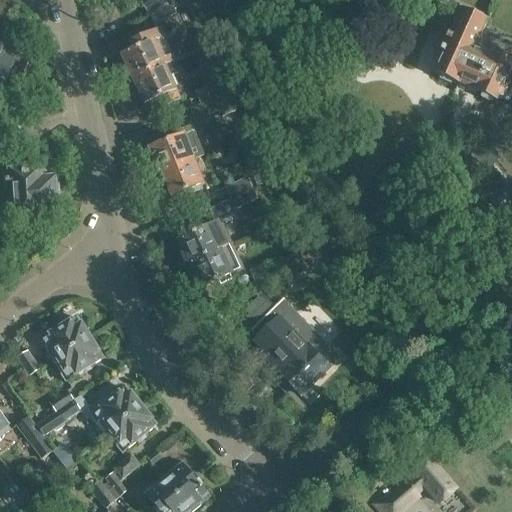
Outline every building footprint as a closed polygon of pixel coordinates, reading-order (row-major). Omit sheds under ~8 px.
[(149,15),(169,3),(167,0),(151,0),(143,6),(149,15)] [(176,13),(170,4),(169,3),(149,15),(156,26),(176,13)] [(483,94),(483,97),(482,98),(489,101),(492,99),(492,98),(498,101),(500,97),(510,102),(511,97),(511,77),(510,77),(511,71),(511,53),(502,49),(499,51),(497,51),(497,52),(490,49),(488,54),(476,49),(487,24),(462,13),(451,38),(450,38),(442,55),(443,56),(436,73),(441,75),(441,76),(441,80),(452,85),(455,83),(455,82),(483,94)] [(133,81),(176,62),(173,55),(171,56),(164,40),(166,39),(162,30),(129,44),(133,52),(122,57),(123,59),(124,59),(134,81),(133,81)] [(0,44),(0,94),(2,95),(4,88),(22,96),(23,94),(25,94),(27,89),(26,87),(34,67),(22,62),(21,66),(15,63),(19,55),(8,50),(8,47),(1,44),(0,44)] [(176,62),(133,81),(134,82),(141,97),(144,104),(144,105),(163,97),(164,100),(175,95),(173,92),(177,91),(170,77),(178,74),(174,63),(177,62),(176,62)] [(200,103),(219,97),(229,93),(225,82),(196,92),(200,103)] [(219,97),(200,103),(205,116),(233,106),(229,93),(219,97)] [(158,174),(191,161),(181,137),(185,136),(182,129),(166,136),(168,142),(149,149),(158,172),(157,173),(158,174)] [(59,203),(59,198),(56,196),(53,152),(38,153),(39,170),(5,172),(6,185),(18,184),(19,200),(14,201),(16,220),(17,224),(21,227),(25,226),(29,223),(30,219),(58,216),(57,205),(59,203)] [(195,160),(191,161),(158,174),(158,175),(163,174),(172,197),(190,190),(191,193),(202,189),(201,186),(204,184),(195,160)] [(252,188),(247,178),(226,188),(231,198),(252,188)] [(215,224),(210,226),(179,241),(184,253),(181,255),(185,265),(189,264),(190,265),(231,246),(220,223),(238,214),(236,210),(258,199),(252,188),(231,198),(231,200),(208,211),(215,224)] [(303,246),(292,233),(273,249),(283,262),(303,246)] [(299,277),(326,253),(316,241),(289,265),(299,277)] [(231,246),(190,265),(202,290),(219,281),(222,286),(232,281),(230,276),(243,270),(231,246)] [(268,265),(260,269),(261,271),(253,275),(258,286),(270,276),(272,272),(268,265)] [(308,375),(315,382),(329,369),(309,347),(318,338),(283,301),(250,332),(257,340),(255,341),(268,354),(266,356),(265,354),(263,355),(280,373),(279,374),(293,388),(294,387),(293,386),(303,377),(304,378),(308,375)] [(77,319),(41,341),(42,342),(45,340),(57,360),(90,340),(89,338),(90,335),(87,331),(84,330),(77,319)] [(90,340),(57,360),(69,380),(66,382),(66,383),(103,361),(96,350),(97,347),(94,342),(91,342),(90,340)] [(17,360),(24,372),(29,378),(46,367),(43,363),(36,367),(27,353),(17,360)] [(140,404),(137,400),(133,400),(125,390),(117,396),(113,392),(91,410),(82,398),(75,403),(56,414),(36,427),(42,434),(41,435),(43,438),(53,432),(57,432),(65,427),(65,423),(81,412),(86,419),(91,420),(97,428),(97,430),(101,435),(104,435),(105,437),(111,433),(141,408),(140,407),(140,404)] [(49,404),(56,414),(75,403),(68,392),(49,404)] [(141,408),(111,433),(121,445),(117,448),(123,455),(156,427),(148,418),(149,414),(146,411),(142,410),(141,408)] [(11,431),(0,417),(0,438),(1,439),(11,431)] [(53,452),(43,438),(41,435),(42,434),(36,427),(29,418),(17,427),(29,444),(30,443),(43,460),(53,452)] [(148,461),(155,470),(161,465),(158,462),(162,459),(157,454),(148,461)] [(118,475),(123,480),(139,466),(131,456),(114,470),(118,475)] [(406,482),(404,479),(374,505),(380,511),(402,511),(419,498),(417,494),(426,487),(441,504),(456,491),(430,461),(406,482)] [(181,464),(162,479),(189,511),(195,511),(201,508),(201,504),(209,497),(180,462),(179,462),(181,464)] [(108,483),(104,487),(109,494),(113,490),(120,485),(114,478),(112,475),(106,481),(108,483)] [(189,511),(162,479),(145,494),(143,492),(142,493),(158,511),(189,511)] [(100,483),(90,490),(106,510),(120,499),(113,490),(109,494),(104,487),(100,483)] [(120,485),(113,490),(120,499),(127,494),(120,485)]
